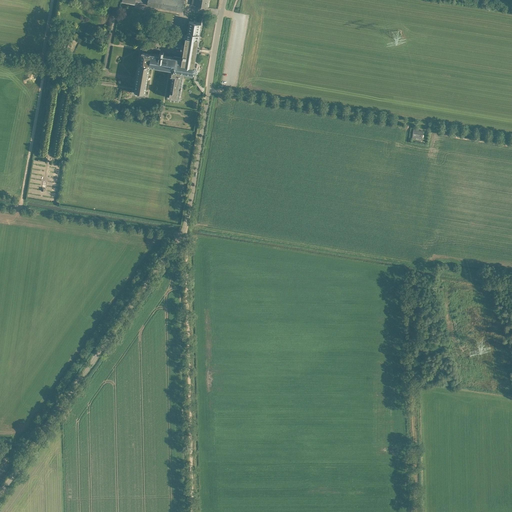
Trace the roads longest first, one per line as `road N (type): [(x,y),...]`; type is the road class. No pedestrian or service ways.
road 1 (unclassified): [(0,496),(189,224),(225,0)]
road 2 (track): [(511,284),(189,224)]
road 3 (track): [(195,511),(188,226)]
road 4 (track): [(0,56),(133,79)]
